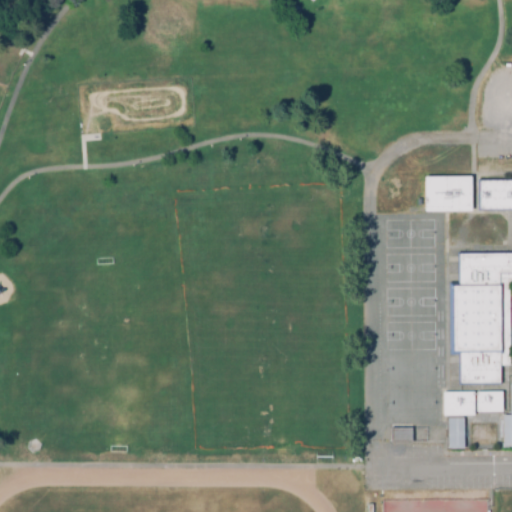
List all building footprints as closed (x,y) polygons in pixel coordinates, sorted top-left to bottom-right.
[(422,176),(469,176),(469,210),(422,210),(422,176)] [(475,179),(511,178),(511,282),(507,282),(507,365),(499,365),(499,384),(456,384),(456,355),(447,355),(447,282),(455,282),(455,252),(511,252),(511,210),(475,210),(475,179)] [(511,382),(511,446),(501,446),(501,415),(509,414),(509,383),(511,382)] [(441,391),(472,391),(472,415),(461,415),(461,447),(446,447),(446,415),(441,415),(441,391)] [(474,391),(500,391),(500,411),(474,411),(474,391)] [(389,444),(389,426),(410,426),(411,444),(389,444)]
